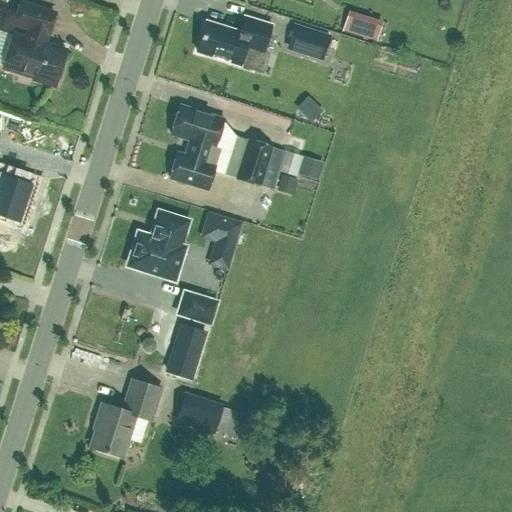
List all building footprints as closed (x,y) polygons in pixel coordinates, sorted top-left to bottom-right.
[(45,32),(51,14),(17,2),(11,21),(27,26),(24,37),(11,33),(0,64),(33,76),(32,78),(54,85),(61,64),(57,63),(62,51),(39,43),(43,32),(45,32)] [(239,33),(205,22),(196,53),(262,73),(268,55),(262,53),(270,26),(244,17),(239,33)] [(369,23),(364,38),(376,41),(381,26),(369,23)] [(294,26),(288,45),(323,56),(329,37),(294,26)] [(311,100),(300,112),(311,123),(322,112),(311,100)] [(213,171),(221,174),(233,136),(222,123),(223,120),(179,106),(170,135),(189,141),(184,156),(176,154),(169,178),(173,180),(175,183),(184,186),(187,184),(207,190),(213,171)] [(245,140),(233,136),(221,174),(233,178),(233,179),(259,187),(259,186),(272,190),(284,152),(271,148),(272,147),(245,139),(245,140)] [(301,158),(296,174),(316,180),(321,164),(301,158)] [(31,185),(0,174),(0,216),(18,222),(31,185)] [(280,175),(278,185),(294,189),(296,179),(280,175)] [(182,249),(178,248),(186,222),(158,213),(152,233),(149,237),(148,238),(138,235),(136,242),(132,243),(129,255),(131,259),(129,265),(135,267),(137,271),(149,274),(152,273),(173,279),(182,249)] [(233,246),(240,223),(209,214),(202,237),(233,246)] [(184,294),(178,313),(208,323),(214,303),(184,294)] [(181,326),(166,371),(190,379),(204,333),(181,326)] [(95,427),(88,447),(105,452),(100,468),(132,478),(139,453),(137,452),(144,428),(147,429),(149,421),(159,389),(132,380),(128,379),(123,393),(107,388),(100,408),(97,407),(91,426),(95,427)] [(184,395),(176,420),(213,432),(221,407),(184,395)]
